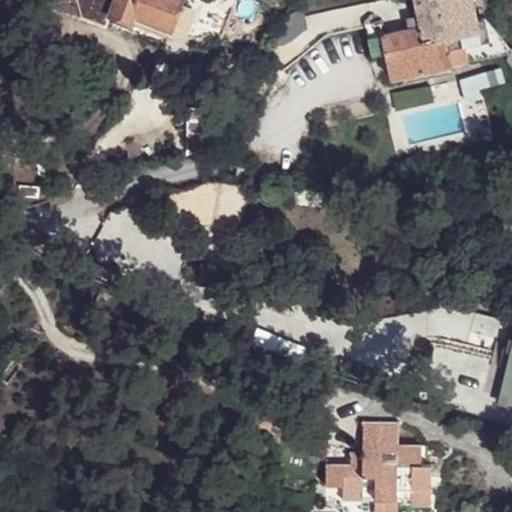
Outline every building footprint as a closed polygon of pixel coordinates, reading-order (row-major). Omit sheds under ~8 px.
[(135,21),(170,34),(176,23),(179,24),(184,11),(180,9),(183,0),(67,0),(87,8),(84,17),(110,27),(114,17),(133,25),(135,21)] [(479,24),(476,13),(473,0),(415,0),(417,13),(419,21),(410,23),(382,30),(380,30),(385,47),(390,72),(451,59),(445,32),(479,24)] [(490,35),(486,12),(476,13),(479,24),(445,32),(451,59),(485,52),(482,37),(490,35)] [(485,52),(511,45),(486,12),(490,35),(482,37),(485,52)] [(409,14),(410,23),(419,21),(417,13),(409,14)] [(367,32),(380,30),(382,30),(379,16),(364,20),(367,32)] [(166,45),(170,34),(135,21),(133,25),(131,32),(166,45)] [(370,50),(385,47),(380,30),(367,32),(370,50)] [(212,137),(213,106),(190,106),(189,136),(212,137)] [(511,397),(511,350),(509,351),(500,394),(511,397)] [(498,404),(511,407),(511,397),(500,394),(498,404)] [(381,511),(381,508),(403,508),(404,499),(417,500),(418,507),(437,509),(440,470),(435,469),(436,450),(400,447),(401,424),(364,421),(361,463),(325,462),(323,480),(350,482),(349,511),(350,511),(381,511)]
